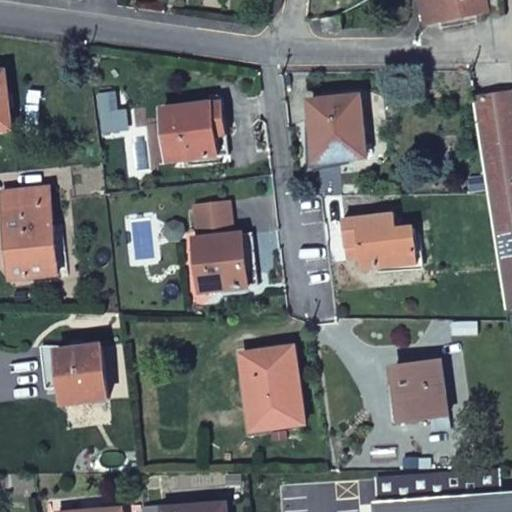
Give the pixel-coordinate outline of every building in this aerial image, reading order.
[(420,0),(426,27),(461,19),(458,0),(420,0)] [(458,0),(461,19),(489,14),(485,0),(458,0)] [(341,18),(323,22),(326,36),(344,32),(341,18)] [(0,132),(13,131),(6,73),(0,73),(0,132)] [(511,113),(509,97),(477,101),(509,311),(511,310),(511,113)] [(368,161),(363,98),(311,102),(316,166),(368,161)] [(224,101),(214,101),(214,106),(163,111),(169,165),(231,158),(224,101)] [(54,228),(50,189),(2,195),(12,282),(67,276),(61,227),(54,228)] [(199,241),(195,242),(202,296),(261,289),(255,235),(234,237),(230,202),(195,207),(199,241)] [(380,261),(419,257),(416,230),(398,232),(397,218),(344,224),(349,262),(361,261),(362,273),(381,271),(380,261)] [(421,267),(419,257),(380,261),(381,271),(421,267)] [(112,402),(104,347),(60,352),(67,407),(112,402)] [(308,426),(298,348),(243,355),(253,433),(308,426)] [(451,418),(445,364),(396,370),(403,423),(451,418)] [(511,511),(511,497),(502,498),(500,472),(376,481),(378,511),(511,511)]
